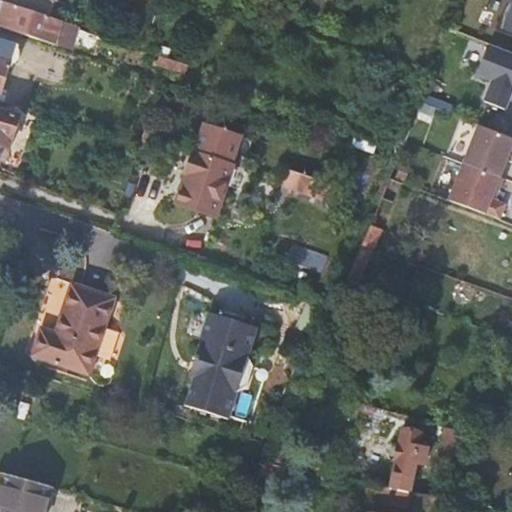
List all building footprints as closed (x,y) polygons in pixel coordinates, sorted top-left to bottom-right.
[(17,0),(16,4),(53,17),(58,0),(17,0)] [(511,0),(501,0),(509,3),(497,30),(511,35),(511,0)] [(0,19),(0,21),(35,33),(38,22),(59,29),(55,40),(73,45),(78,28),(78,25),(53,17),(6,2),(0,19)] [(38,22),(35,33),(55,40),(59,29),(38,22)] [(18,44),(0,38),(0,92),(2,93),(10,66),(13,66),(18,44)] [(511,50),(492,43),(480,72),(495,78),(486,98),(507,107),(511,95),(511,50)] [(179,65),(173,82),(182,85),(188,68),(179,65)] [(8,154),(16,123),(19,117),(5,113),(0,111),(0,159),(6,161),(8,154)] [(317,115),(313,128),(338,136),(342,123),(317,115)] [(31,129),(16,123),(8,154),(22,158),(31,129)] [(193,152),(175,203),(217,217),(234,165),(232,165),(241,136),(205,124),(196,153),(193,152)] [(511,137),(481,125),(465,163),(501,177),(511,150),(511,137)] [(492,200),(501,177),(465,163),(450,201),(501,221),(507,206),(492,200)] [(341,204),(346,189),(288,170),(284,186),(341,204)] [(394,203),(402,183),(392,179),(383,199),(394,203)] [(383,229),(373,224),(372,226),(364,246),(375,250),(383,229)] [(279,263),(285,266),(292,249),(285,246),(279,263)] [(338,248),(319,298),(325,300),(329,301),(342,270),(349,252),(338,248)] [(298,252),(292,249),(285,266),(292,268),(298,252)] [(67,285),(51,335),(37,329),(27,359),(86,378),(112,299),(67,285)] [(212,309),(197,357),(201,364),(188,402),(229,416),(238,390),(248,384),(254,364),(250,356),(258,324),(212,309)] [(401,432),(390,490),(409,493),(415,465),(421,466),(425,449),(420,448),(421,436),(401,432)] [(3,473),(0,483),(0,511),(45,511),(52,487),(3,473)] [(368,496),(377,497),(379,487),(370,485),(368,496)] [(376,503),(408,510),(411,494),(409,493),(390,490),(379,487),(377,497),(376,503)] [(419,511),(446,511),(449,501),(429,497),(411,494),(408,510),(419,511)] [(200,501),(197,511),(215,511),(217,506),(200,501)]
